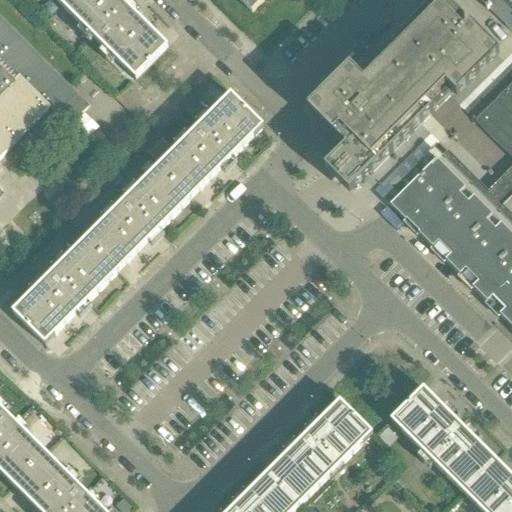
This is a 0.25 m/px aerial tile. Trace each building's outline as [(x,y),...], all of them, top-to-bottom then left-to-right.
[(53,0),(136,82),(168,50),(118,0),(53,0)] [(275,0),(245,30),(266,51),(317,0),(237,0),(251,14),(265,0),(275,0)] [(439,0),(359,80),(350,72),(308,114),(316,123),(345,152),(324,172),(349,197),(451,96),(456,101),(499,58),(440,0),(439,0)] [(511,0),(478,0),(485,7),(484,9),(487,11),(488,10),(511,33),(511,0)] [(0,160),(50,111),(68,129),(90,108),(89,107),(88,107),(0,19),(0,160)] [(511,87),(476,123),(511,159),(511,157),(511,87)] [(231,97),(127,200),(13,315),(45,348),(264,129),(231,97)] [(511,228),(441,157),(431,167),(390,208),(511,329),(511,228)] [(111,183),(115,187),(122,181),(117,177),(111,183)] [(3,240),(10,248),(22,236),(14,229),(3,240)] [(511,511),(511,479),(424,391),(391,424),(479,511),(511,511)] [(327,417),(231,511),(297,511),(373,436),(354,417),(340,404),(327,417)] [(15,425),(0,410),(0,475),(14,489),(36,511),(102,511),(69,479),(15,425)]
